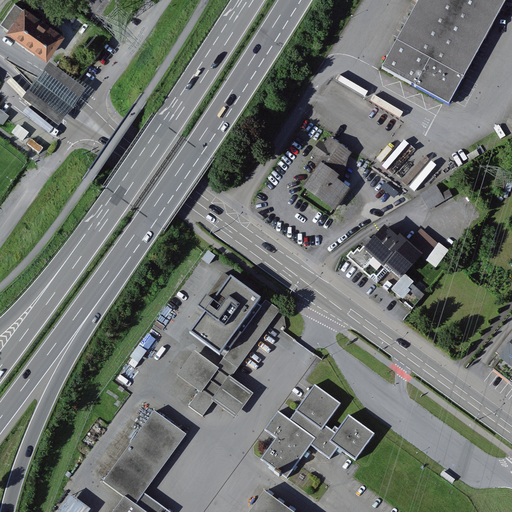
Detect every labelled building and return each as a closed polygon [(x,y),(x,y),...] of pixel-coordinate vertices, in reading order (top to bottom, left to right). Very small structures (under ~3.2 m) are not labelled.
[(69,35),(21,0),(4,23),(48,54),(52,57),(69,35)] [(54,0),(37,0),(64,19),(70,11),(54,0)] [(413,0),(420,3),(382,70),(450,108),(510,0),(413,0)] [(91,91),(54,65),(28,100),(64,127),(87,96),(91,91)] [(9,116),(0,109),(0,123),(5,127),(12,118),(9,116)] [(14,133),(25,142),(32,134),(22,126),(20,125),(14,133)] [(34,139),(30,144),(42,154),(46,149),(34,139)] [(329,139),(325,145),(320,142),(311,154),(316,157),(312,162),(320,168),(304,189),(336,213),(352,191),(344,185),(351,154),(329,139)] [(446,200),(437,186),(422,195),(430,210),(446,200)] [(399,237),(397,238),(384,227),(362,253),(359,251),(355,256),(352,253),(348,257),(373,278),(375,275),(379,278),(386,270),(400,282),(404,277),(422,256),(399,237)] [(422,229),(409,244),(426,258),(439,244),(422,229)] [(450,252),(440,244),(428,261),(438,269),(450,252)] [(393,291),(413,308),(425,294),(404,277),(400,282),(393,291)] [(262,307),(258,305),(261,300),(232,279),(213,304),(206,299),(198,309),(206,315),(192,334),(221,355),(226,348),(230,351),(218,369),(195,352),(178,376),(200,392),(190,406),(204,416),(214,402),(236,418),(253,394),(231,379),(280,311),(267,301),(262,307)] [(511,342),(493,367),(511,381),(511,342)] [(332,440),(338,432),(328,425),(343,405),(317,386),(293,419),(281,411),(268,430),(280,438),(265,459),(290,477),(314,444),(334,459),(342,448),(332,440)] [(188,435),(157,412),(106,481),(127,497),(115,511),(148,511),(137,504),(188,435)] [(332,440),(342,448),(358,460),(377,435),(351,415),(338,432),(332,440)] [(292,511),(266,493),(252,511),(292,511)] [(61,511),(90,511),(93,509),(74,495),(61,511)]
